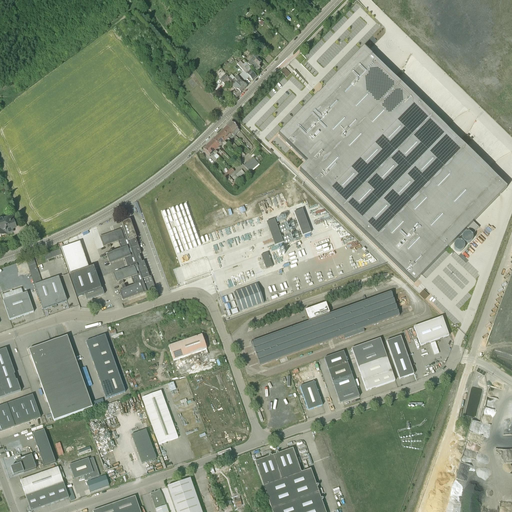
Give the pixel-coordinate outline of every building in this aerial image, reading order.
[(439,0),(422,0),(399,24),(411,36),(443,3),(439,0)] [(511,20),(491,0),(466,0),(506,39),(502,43),(511,52),(511,51),(511,20)] [(431,21),(426,28),(432,33),(437,26),(431,21)] [(299,171),(415,283),(468,228),(472,232),(478,226),(474,222),(507,187),(363,48),(322,90),(278,136),(300,157),(306,163),(299,171)] [(253,57),(247,63),(253,69),(257,72),(260,69),(259,67),(260,66),(259,65),(261,63),(257,60),(259,57),(255,54),(254,53),(252,56),(253,57)] [(236,60),(235,62),(237,64),(239,67),(240,68),(243,72),(244,71),(246,74),(249,77),(252,81),(256,78),(250,71),(252,69),(246,62),(243,65),(240,61),(238,63),(236,60)] [(230,71),(235,75),(238,71),(234,67),(230,71)] [(236,90),(232,94),(236,98),(243,91),(232,81),(230,79),(228,78),(229,77),(227,76),(221,82),(225,86),(228,83),(232,87),(236,90)] [(237,76),(235,78),(232,81),(243,91),(246,87),(239,81),(240,80),(237,76)] [(229,125),(226,127),(235,136),(236,135),(239,131),(238,130),(235,126),(231,123),(230,123),(229,124),(229,125)] [(222,131),(222,132),(228,139),(232,135),(234,137),(235,136),(226,127),(224,129),(223,129),(222,130),(222,131)] [(219,134),(217,136),(226,145),(227,144),(225,142),(228,139),(222,132),(221,132),(220,132),(219,133),(219,134)] [(213,140),(213,141),(219,148),(223,144),(225,146),(226,145),(217,136),(215,139),(214,138),(213,139),(213,140)] [(210,143),(208,145),(216,154),(217,153),(216,151),(219,148),(213,141),(212,141),(211,141),(210,142),(210,143)] [(204,150),(203,150),(206,154),(210,157),(214,153),(215,155),(216,154),(208,145),(206,148),(205,147),(204,149),(204,150)] [(258,163),(254,159),(253,158),(244,166),(250,173),(259,165),(258,163)] [(223,177),(226,180),(234,172),(231,168),(223,177)] [(246,175),(241,170),(236,175),(240,180),(246,175)] [(285,198),(277,201),(280,208),(288,206),(285,198)] [(274,219),(282,244),(299,239),(298,236),(308,233),(301,208),(298,209),(297,205),(289,207),(291,214),(288,215),(290,220),(277,224),(276,219),(274,219)] [(15,221),(13,216),(0,220),(0,235),(0,236),(12,232),(11,230),(15,228),(13,222),(15,221)] [(281,243),(273,219),(264,222),(272,246),(281,243)] [(136,238),(130,220),(121,223),(124,229),(100,237),(103,247),(107,246),(108,249),(111,247),(110,245),(118,242),(121,249),(112,253),(111,250),(109,251),(110,254),(106,255),(110,264),(124,259),(127,268),(113,274),(116,283),(120,282),(121,285),(124,283),(123,281),(131,278),(134,286),(125,289),(124,286),(122,287),(123,290),(119,291),(121,297),(123,301),(155,289),(151,276),(149,277),(143,262),(142,262),(139,255),(141,254),(135,239),(136,238)] [(462,237),(463,240),(465,241),(467,242),(470,242),(472,240),(473,238),(473,236),(472,234),(471,232),(468,231),(466,232),(464,233),(463,235),(462,237)] [(459,251),(461,251),(463,250),(464,248),(465,246),(465,244),(464,242),(462,241),(460,240),(458,240),(456,241),(455,243),(454,245),(454,247),(455,249),(457,250),(459,251)] [(102,289),(101,289),(93,267),(88,268),(80,242),(61,249),(70,275),(78,297),(84,295),(86,301),(104,295),(102,289)] [(45,260),(61,254),(59,249),(43,255),(45,260)] [(267,253),(261,254),(265,268),(270,267),(267,253)] [(185,277),(210,273),(208,258),(194,261),(195,264),(202,263),(203,267),(197,268),(198,272),(194,273),(195,275),(185,276),(185,277)] [(26,261),(31,279),(38,277),(34,260),(26,261)] [(329,279),(338,275),(334,263),(324,267),(329,279)] [(59,277),(34,285),(43,309),(67,301),(59,277)] [(249,287),(233,293),(240,312),(255,306),(249,287)] [(309,322),(251,343),(260,366),(267,364),(343,336),(344,339),(364,332),(363,329),(399,316),(397,311),(391,292),(329,315),(325,304),(310,310),(306,311),(309,322)] [(27,293),(3,301),(9,321),(34,312),(27,293)] [(448,336),(442,317),(414,327),(420,346),(448,336)] [(106,399),(125,392),(105,335),(85,342),(106,399)] [(201,335),(168,347),(178,375),(211,364),(201,335)] [(54,421),(59,420),(92,408),(67,337),(29,350),(54,421)] [(386,342),(399,380),(414,375),(400,337),(386,342)] [(380,339),(351,349),(366,391),(395,381),(380,339)] [(15,374),(11,363),(6,349),(0,350),(0,384),(4,397),(21,391),(17,380),(16,381),(14,375),(15,374)] [(324,359),(328,370),(347,363),(343,352),(324,359)] [(328,370),(332,381),(351,375),(347,363),(328,370)] [(336,393),(355,386),(351,375),(332,381),(336,393)] [(166,384),(169,392),(175,389),(172,382),(166,384)] [(314,382),(300,387),(308,411),(322,406),(314,382)] [(355,386),(336,393),(340,404),(359,397),(355,386)] [(142,398),(157,440),(159,445),(178,438),(176,433),(161,391),(142,398)] [(26,397),(0,406),(0,432),(34,420),(41,418),(33,395),(26,397)] [(91,453),(80,422),(52,432),(63,463),(91,453)] [(55,462),(44,430),(33,434),(44,466),(55,462)] [(146,430),(131,435),(142,464),(156,459),(146,430)] [(282,479),(301,472),(293,449),(274,455),(273,455),(282,479)] [(31,455),(16,461),(17,465),(10,468),(13,476),(23,473),(36,469),(31,455)] [(263,486),(282,479),(273,455),(255,462),(263,486)] [(83,476),(84,479),(86,481),(99,476),(93,458),(88,460),(88,459),(69,465),(74,480),(83,476)] [(58,468),(20,481),(25,496),(35,493),(44,489),(54,486),(63,483),(58,468)] [(310,469),(301,472),(282,479),(263,486),(271,511),(325,511),(319,493),(310,469)] [(175,511),(201,511),(190,479),(167,487),(175,511)] [(54,486),(59,502),(68,498),(63,483),(54,486)] [(50,505),(59,502),(54,486),(44,489),(50,505)] [(40,508),(50,505),(44,489),(35,493),(40,508)] [(168,511),(167,510),(166,506),(164,502),(162,496),(159,490),(160,490),(159,490),(158,491),(157,491),(156,492),(155,492),(154,493),(153,493),(152,493),(150,493),(151,493),(152,499),(155,509),(156,511),(168,511)] [(35,493),(25,496),(31,511),(40,508),(35,493)] [(459,511),(459,495),(456,494),(452,494),(451,497),(452,497),(448,497),(444,511),(459,511)] [(140,511),(135,497),(92,511),(140,511)] [(239,497),(234,498),(236,508),(242,506),(239,497)]
